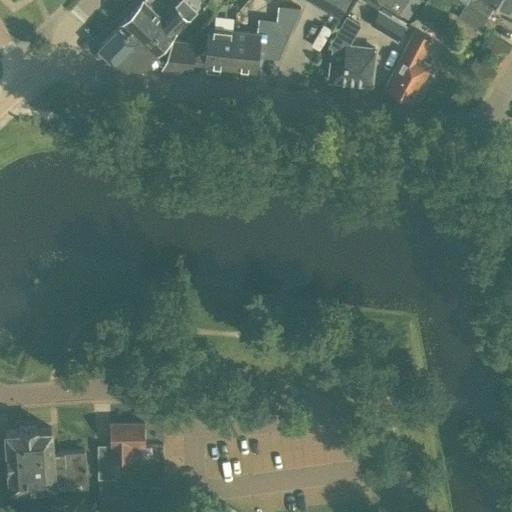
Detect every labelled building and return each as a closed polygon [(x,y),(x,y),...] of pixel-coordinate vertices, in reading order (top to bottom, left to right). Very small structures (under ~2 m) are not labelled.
[(269,11),(270,0),(254,0),(254,10),(269,11)] [(310,0),(339,17),(349,0),(310,0)] [(407,0),(386,0),(384,3),(398,13),(400,11),(407,0)] [(510,13),(511,9),(511,0),(468,0),(466,5),(488,18),(496,5),(510,13)] [(165,57),(173,38),(172,38),(170,43),(167,41),(176,31),(178,33),(190,19),(176,6),(162,20),(142,1),(120,24),(137,41),(143,35),(165,57)] [(481,30),(488,18),(466,5),(458,17),(481,30)] [(331,61),(329,79),(370,83),(375,47),(347,44),(359,23),(346,16),(329,45),(332,46),(344,54),(343,62),(331,61)] [(405,25),(389,16),(381,30),(396,39),(405,25)] [(160,69),(165,57),(143,35),(137,41),(120,24),(97,48),(114,63),(116,62),(143,68),(144,66),(160,69)] [(229,68),(234,30),(208,27),(204,66),(206,66),(206,72),(219,74),(221,68),(229,68)] [(234,30),(229,68),(255,71),(259,33),(234,30)] [(412,101),(430,66),(420,61),(432,39),(415,30),(385,87),(412,101)] [(165,57),(160,69),(191,73),(195,41),(173,38),(165,57)] [(98,477),(116,477),(116,458),(133,458),(132,444),(145,444),(144,421),(109,421),(110,443),(98,443),(98,477)] [(38,427),(38,425),(18,426),(18,429),(5,430),(6,453),(0,453),(0,466),(7,466),(9,488),(54,484),(55,488),(88,486),(86,448),(53,450),(51,426),(38,427)]
